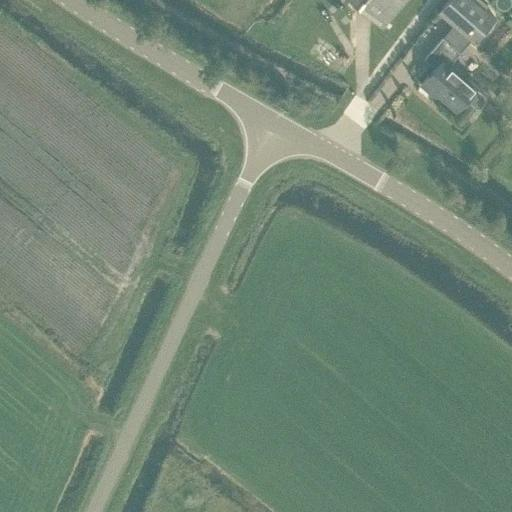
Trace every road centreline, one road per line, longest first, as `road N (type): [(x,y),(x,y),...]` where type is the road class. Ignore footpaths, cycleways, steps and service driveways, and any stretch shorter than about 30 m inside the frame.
road 1 (unclassified): [(92,511),(274,125)]
road 2 (tertiary): [(511,272),(274,125)]
road 3 (tertiary): [(274,125),(68,0)]
